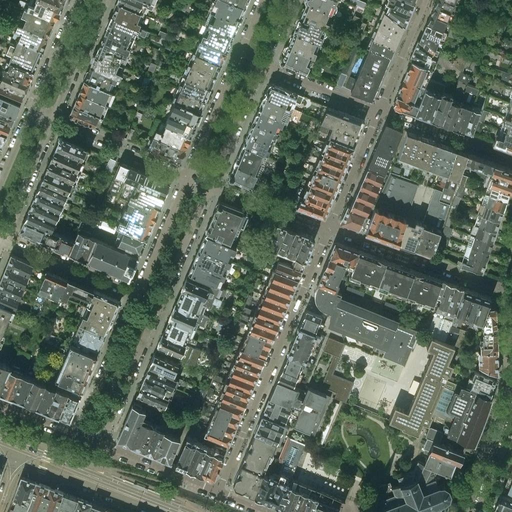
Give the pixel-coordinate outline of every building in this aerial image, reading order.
[(60,9),(39,0),(35,0),(33,4),(22,0),(20,0),(19,4),(25,6),(26,7),(55,20),(60,9)] [(63,0),(39,0),(60,9),(63,0)] [(117,2),(141,13),(142,14),(145,6),(152,9),(155,4),(146,0),(117,0),(117,2)] [(244,7),(227,0),(214,0),(209,11),(214,13),(238,23),(244,7)] [(304,0),(306,2),(306,3),(328,12),(330,13),(335,0),(304,0)] [(403,0),(389,0),(388,4),(389,4),(409,13),(413,4),(403,0)] [(457,4),(447,0),(436,0),(434,5),(450,11),(452,7),(455,9),(457,4)] [(111,15),(111,16),(139,28),(141,23),(137,21),(141,13),(117,2),(111,16),(111,15)] [(306,3),(302,12),(301,16),(326,27),(328,22),(325,20),(328,12),(306,3)] [(409,13),(389,4),(387,10),(407,19),(409,13)] [(450,11),(434,5),(431,13),(450,21),(452,17),(448,15),(450,11)] [(55,20),(26,7),(25,6),(22,14),(26,16),(23,24),(49,35),(55,20)] [(407,19),(387,10),(382,7),(377,18),(402,29),(407,19)] [(238,23),(214,13),(211,21),(207,20),(205,25),(208,26),(232,36),(238,23)] [(450,21),(431,13),(427,22),(442,29),(444,25),(448,26),(450,21)] [(299,15),(295,25),(296,25),(293,31),(294,32),(316,42),(319,43),(322,36),(324,36),(326,35),(328,30),(327,27),(326,27),(301,16),(299,15)] [(111,16),(106,27),(130,37),(133,31),(144,35),(145,31),(140,28),(139,28),(111,16)] [(402,29),(377,18),(373,27),(398,39),(402,29)] [(49,35),(23,24),(18,22),(15,29),(21,32),(18,38),(21,40),(43,49),(49,35)] [(442,31),(426,24),(422,33),(438,41),(440,36),(444,37),(446,33),(442,31)] [(232,36),(208,26),(205,34),(201,33),(199,38),(226,49),(232,36)] [(106,27),(101,41),(128,53),(130,47),(126,46),(130,37),(106,27)] [(398,39),(373,27),(370,36),(394,48),(398,39)] [(294,32),(290,41),(288,45),(309,54),(313,56),(316,50),(313,49),(316,42),(294,32)] [(435,49),(438,41),(422,33),(419,41),(432,53),(436,54),(437,55),(439,50),(435,49)] [(394,48),(370,36),(366,45),(369,46),(391,57),(394,48)] [(200,47),(197,54),(220,64),(226,51),(198,39),(196,44),(200,47)] [(43,49),(21,40),(18,47),(15,45),(10,43),(8,47),(16,50),(16,51),(23,55),(24,53),(32,56),(31,57),(38,60),(43,49)] [(433,60),(429,58),(432,53),(419,41),(417,40),(409,60),(411,61),(432,70),(436,61),(433,60)] [(101,41),(95,54),(119,64),(123,56),(126,58),(128,53),(101,41)] [(309,54),(288,45),(284,46),(282,50),(284,54),(284,55),(282,61),(306,72),(309,64),(305,63),(309,54)] [(391,57),(369,46),(364,57),(387,66),(391,57)] [(32,56),(24,53),(23,55),(16,51),(16,50),(8,47),(6,53),(14,56),(12,61),(33,71),(38,60),(31,57),(32,56)] [(220,64),(197,54),(191,52),(190,56),(187,64),(189,65),(215,76),(220,64)] [(95,54),(90,65),(117,76),(125,80),(127,75),(116,71),(119,64),(95,54)] [(387,66),(364,57),(360,67),(382,77),(387,66)] [(33,71),(12,61),(10,60),(7,67),(3,66),(1,70),(3,71),(29,82),(33,71)] [(414,113),(429,78),(432,70),(411,61),(393,102),(395,106),(414,113)] [(215,76),(189,65),(187,64),(182,76),(210,88),(215,76)] [(90,65),(85,78),(109,89),(112,81),(115,82),(117,76),(90,65)] [(382,77),(360,67),(355,78),(378,88),(382,77)] [(29,82),(3,71),(1,70),(0,73),(0,84),(23,94),(29,82)] [(460,104),(464,92),(463,92),(465,84),(462,83),(462,82),(468,83),(469,80),(470,78),(461,71),(458,80),(456,88),(455,88),(451,97),(450,99),(449,100),(460,104)] [(347,75),(346,74),(340,72),(335,84),(342,87),(347,75)] [(205,100),(210,88),(182,76),(177,87),(205,100)] [(84,78),(79,91),(103,101),(109,89),(85,78),(84,78)] [(354,82),(352,86),(351,89),(350,90),(373,98),(378,88),(355,78),(355,79),(354,82)] [(430,119),(441,94),(445,84),(429,78),(414,113),(430,119)] [(302,96),(272,83),(268,84),(263,96),(288,107),(292,108),(295,101),(299,103),(302,96)] [(23,94),(0,84),(0,94),(20,103),(23,94)] [(463,130),(471,106),(477,90),(478,88),(467,84),(464,92),(460,104),(451,126),(463,130)] [(200,112),(205,100),(177,87),(172,99),(173,100),(200,112)] [(79,91),(74,102),(98,113),(103,101),(79,91)] [(20,103),(0,94),(0,109),(14,115),(20,103)] [(440,122),(449,100),(450,99),(451,97),(441,94),(430,119),(440,122)] [(292,108),(288,107),(263,96),(257,109),(261,110),(287,121),(290,115),(292,108)] [(190,134),(200,112),(173,100),(163,122),(190,134)] [(451,126),(460,104),(449,100),(440,122),(451,126)] [(70,111),(72,115),(93,125),(98,113),(74,102),(70,111)] [(364,120),(327,106),(321,120),(330,124),(357,136),(364,120)] [(471,106),(463,130),(472,133),(480,112),(475,110),(476,107),(471,106)] [(14,115),(0,109),(0,119),(11,124),(14,115)] [(287,121),(261,110),(257,109),(252,121),(277,132),(280,125),(284,127),(287,121)] [(511,119),(509,118),(505,117),(503,122),(508,124),(505,131),(511,133),(511,119)] [(11,124),(0,119),(0,131),(6,134),(11,124)] [(357,136),(330,124),(321,120),(314,138),(323,142),(327,134),(329,134),(354,145),(357,136)] [(184,148),(190,134),(163,122),(161,121),(158,128),(156,127),(153,134),(184,148)] [(275,138),(277,132),(252,121),(247,133),(272,144),(275,138)] [(402,129),(385,122),(367,166),(383,173),(384,173),(402,129)] [(130,128),(126,138),(130,140),(134,130),(130,128)] [(406,167),(417,135),(407,131),(402,143),(397,156),(404,158),(402,166),(406,167)] [(511,133),(505,131),(503,138),(498,136),(496,142),(511,148),(511,133)] [(247,133),(242,145),(262,153),(267,155),(272,144),(247,133)] [(184,148),(153,134),(147,148),(176,160),(180,158),(184,148)] [(354,145),(329,134),(327,134),(323,142),(350,153),(354,145)] [(418,163),(427,138),(417,135),(406,167),(404,173),(407,174),(412,161),(418,163)] [(59,138),(55,148),(83,160),(88,148),(62,137),(61,137),(60,137),(59,137),(59,138)] [(425,174),(436,142),(427,138),(418,163),(424,165),(421,173),(425,174)] [(350,153),(323,142),(320,150),(347,161),(350,153)] [(437,172),(446,145),(436,142),(425,174),(424,175),(422,182),(426,183),(431,170),(437,172)] [(260,174),(265,164),(264,163),(267,155),(262,153),(242,145),(238,156),(237,156),(234,164),(230,173),(228,176),(229,179),(233,180),(251,187),(252,184),(257,173),(260,174)] [(445,181),(455,149),(446,145),(437,172),(443,174),(441,180),(445,181)] [(55,148),(50,159),(78,171),(83,160),(55,148)] [(461,170),(463,163),(467,153),(455,149),(445,181),(444,182),(442,189),(441,191),(438,200),(449,204),(461,170)] [(347,161),(320,150),(317,158),(343,169),(347,161)] [(481,158),(470,154),(467,153),(463,163),(466,164),(478,168),(481,158)] [(106,182),(115,160),(109,157),(101,179),(106,182)] [(343,169),(317,158),(314,165),(340,176),(343,169)] [(493,162),(481,158),(478,168),(490,173),(493,162)] [(50,159),(46,169),(74,181),(78,171),(50,159)] [(127,165),(118,161),(112,175),(122,179),(127,165)] [(511,169),(493,162),(490,173),(492,174),(511,180),(511,169)] [(169,183),(127,165),(122,179),(164,197),(169,183)] [(340,176),(314,165),(311,173),(337,184),(340,176)] [(383,173),(367,166),(362,176),(379,183),(383,173)] [(399,174),(401,169),(394,166),(392,171),(399,174)] [(46,169),(41,179),(41,180),(67,191),(69,192),(74,181),(46,169)] [(389,172),(378,199),(401,207),(409,210),(414,197),(419,183),(389,172)] [(337,184),(311,173),(307,181),(309,182),(334,192),(337,184)] [(462,174),(459,185),(464,186),(467,176),(462,174)] [(511,180),(492,174),(488,184),(492,185),(510,192),(511,190),(511,180)] [(122,179),(112,175),(106,190),(115,194),(126,199),(157,212),(164,197),(122,179)] [(379,183),(362,176),(358,186),(375,194),(379,183)] [(41,180),(37,189),(63,201),(67,191),(41,180)] [(101,193),(105,184),(99,181),(97,186),(91,184),(90,188),(101,193)] [(334,192),(309,182),(307,181),(304,189),(330,200),(334,192)] [(510,192),(492,185),(488,184),(484,194),(488,196),(507,202),(508,199),(510,198),(511,194),(510,192)] [(280,185),(277,191),(284,194),(286,188),(280,185)] [(375,194),(358,186),(353,196),(371,204),(375,194)] [(37,189),(33,199),(59,210),(63,201),(37,189)] [(330,200),(304,189),(301,197),(303,197),(327,208),(330,200)] [(431,255),(449,204),(438,200),(441,191),(435,189),(434,189),(430,199),(423,219),(424,220),(413,249),(431,255)] [(295,194),(292,203),(296,205),(300,196),(295,194)] [(505,206),(507,202),(488,196),(484,194),(483,197),(481,204),(503,212),(506,210),(505,206)] [(455,195),(451,205),(454,206),(457,207),(460,197),(455,195)] [(303,197),(301,197),(300,196),(296,205),(321,214),(324,215),(327,208),(303,197)] [(371,204),(353,196),(349,206),(349,207),(366,214),(371,204)] [(33,199),(29,209),(55,220),(59,210),(33,199)] [(157,212),(126,199),(120,212),(123,213),(151,225),(157,212)] [(219,201),(212,217),(236,227),(237,225),(240,227),(246,214),(242,212),(243,210),(219,201)] [(98,205),(92,203),(89,209),(95,212),(98,205)] [(106,207),(100,204),(96,213),(102,216),(106,207)] [(500,222),(503,212),(481,204),(477,214),(481,216),(500,222)] [(366,214),(349,207),(349,206),(348,206),(341,220),(340,223),(343,224),(359,229),(365,231),(369,221),(364,219),(366,214)] [(375,208),(369,221),(365,231),(373,234),(382,211),(375,208)] [(24,218),(45,228),(49,229),(50,230),(55,220),(29,209),(24,218)] [(413,249),(424,220),(423,219),(412,215),(413,211),(409,210),(406,219),(405,221),(413,224),(405,246),(413,249)] [(381,237),(390,213),(382,211),(373,234),(381,237)] [(151,225),(123,213),(120,212),(115,225),(122,228),(146,238),(151,225)] [(389,240),(397,218),(397,216),(390,213),(381,237),(389,240)] [(500,222),(481,216),(477,214),(474,225),(496,233),(500,222)] [(397,243),(405,221),(406,219),(397,216),(397,218),(389,240),(397,243)] [(205,234),(227,243),(230,237),(236,239),(240,229),(236,227),(212,217),(205,234)] [(20,229),(21,233),(40,241),(44,230),(45,228),(24,218),(20,229)] [(275,250),(276,248),(285,226),(272,221),(266,235),(270,237),(266,246),(275,250)] [(405,221),(397,243),(405,246),(413,224),(405,221)] [(496,233),(474,225),(473,224),(469,234),(474,236),(493,243),(496,233)] [(96,225),(94,232),(104,236),(107,229),(96,225)] [(444,225),(441,235),(448,238),(452,228),(448,227),(444,225)] [(294,229),(285,226),(276,248),(284,251),(294,229)] [(138,256),(89,235),(90,232),(79,227),(73,240),(67,253),(128,279),(131,272),(132,272),(135,263),(138,256)] [(146,238),(122,228),(119,236),(116,234),(113,241),(138,253),(139,253),(142,247),(142,246),(145,239),(146,239),(146,238)] [(50,230),(49,229),(48,232),(44,230),(40,241),(54,247),(59,234),(50,230)] [(303,233),(294,229),(284,251),(294,255),(303,233)] [(303,233),(294,255),(294,256),(305,261),(313,240),(312,236),(303,233)] [(73,240),(59,234),(54,247),(67,253),(73,240)] [(235,247),(227,243),(205,234),(199,247),(226,258),(230,260),(235,247)] [(437,245),(441,247),(445,248),(448,238),(441,235),(437,245)] [(493,243),(474,236),(471,246),(489,253),(493,243)] [(357,249),(337,242),(335,242),(334,243),(333,244),(329,255),(350,264),(353,265),(356,256),(359,250),(357,249)] [(489,253),(471,246),(468,245),(464,255),(486,263),(489,253)] [(230,260),(226,258),(199,247),(194,259),(224,272),(230,260)] [(385,260),(359,250),(356,256),(353,265),(350,273),(355,275),(355,277),(359,279),(359,276),(365,278),(364,281),(368,282),(369,280),(374,282),(373,284),(376,285),(385,260)] [(11,254),(6,265),(29,275),(33,264),(11,254)] [(350,264),(329,255),(325,265),(341,271),(343,267),(348,269),(350,264)] [(486,263),(464,255),(460,266),(482,274),(484,270),(485,270),(486,265),(485,265),(486,263)] [(305,261),(294,256),(290,266),(301,270),(305,261)] [(218,286),(224,272),(194,259),(188,272),(199,277),(210,282),(215,284),(218,286)] [(412,269),(385,260),(376,285),(377,285),(378,283),(383,285),(382,287),(403,295),(412,269)] [(301,270),(290,266),(278,261),(276,266),(274,265),(273,268),(274,269),(297,279),(301,270)] [(6,265),(1,277),(24,286),(29,275),(6,265)] [(341,271),(325,265),(321,273),(343,282),(343,281),(338,278),(341,271)] [(297,279),(274,269),(273,268),(271,268),(268,277),(271,278),(293,287),(297,279)] [(63,287),(67,278),(46,269),(38,288),(59,297),(59,296),(63,287)] [(435,298),(441,280),(412,269),(403,295),(405,295),(405,293),(410,295),(410,297),(414,299),(415,296),(420,298),(419,300),(423,302),(424,300),(429,301),(428,304),(432,305),(435,298)] [(226,289),(218,286),(215,284),(210,282),(208,286),(197,281),(199,277),(188,272),(188,273),(187,277),(186,277),(182,288),(213,301),(219,304),(226,289)] [(343,282),(321,273),(317,283),(333,289),(335,283),(341,286),(343,282)] [(1,277),(0,280),(0,289),(19,297),(24,286),(1,277)] [(93,290),(67,278),(63,287),(59,296),(66,299),(70,290),(89,298),(93,290)] [(293,287),(271,278),(269,283),(266,282),(264,286),(267,287),(290,296),(293,287)] [(453,312),(463,288),(441,280),(435,298),(439,299),(435,309),(427,333),(443,340),(453,312)] [(339,297),(341,293),(333,289),(317,283),(318,283),(317,284),(318,284),(315,292),(315,294),(315,296),(315,298),(315,300),(316,302),(317,304),(318,305),(319,307),(320,308),(322,309),(332,314),(330,319),(388,343),(383,356),(404,364),(418,330),(339,297)] [(364,292),(347,286),(346,290),(363,296),(364,292)] [(290,296),(267,287),(265,292),(262,291),(261,294),(263,295),(286,305),(290,296)] [(182,289),(176,303),(201,314),(205,306),(210,308),(213,301),(182,288),(181,289),(182,289)] [(460,328),(464,316),(462,316),(471,290),(463,288),(453,312),(443,340),(455,344),(461,347),(467,330),(460,328)] [(0,303),(12,308),(14,309),(19,297),(0,289),(0,303)] [(116,308),(118,303),(121,302),(120,299),(117,300),(93,290),(89,298),(90,299),(90,298),(94,299),(90,308),(112,317),(116,308)] [(470,321),(480,293),(471,290),(462,316),(464,316),(467,317),(466,320),(470,321)] [(340,297),(405,324),(406,320),(379,309),(379,307),(342,292),(340,297)] [(491,297),(480,293),(470,321),(473,323),(474,320),(481,323),(487,308),(491,297)] [(286,305),(263,295),(261,294),(257,303),(260,304),(282,314),(286,305)] [(491,297),(487,308),(481,323),(481,329),(481,331),(497,330),(494,303),(496,301),(497,300),(491,297)] [(408,309),(385,301),(383,307),(406,315),(408,309)] [(169,319),(195,330),(198,322),(203,324),(206,319),(208,320),(209,317),(201,314),(176,303),(175,302),(168,318),(169,319)] [(0,303),(0,337),(12,308),(0,303)] [(282,314),(260,304),(258,309),(255,308),(254,311),(279,322),(282,314)] [(251,318),(238,312),(239,309),(236,307),(233,315),(249,322),(251,318)] [(109,326),(112,317),(90,308),(87,316),(82,314),(79,322),(105,333),(108,326),(109,326)] [(319,321),(321,315),(306,309),(302,317),(318,323),(317,324),(323,326),(324,323),(319,321)] [(271,340),(279,322),(254,311),(251,318),(249,322),(248,325),(246,329),(249,331),(271,340)] [(323,326),(317,324),(318,323),(302,317),(299,325),(320,334),(323,326)] [(169,319),(163,332),(163,333),(194,347),(197,340),(192,338),(195,330),(169,319)] [(246,329),(248,325),(238,321),(236,325),(246,329)] [(102,343),(106,333),(105,333),(79,322),(78,322),(72,338),(80,342),(79,345),(89,350),(90,347),(96,350),(98,349),(101,343),(102,343)] [(320,334),(299,325),(293,339),(311,347),(315,338),(318,339),(320,334)] [(497,330),(481,331),(481,335),(478,336),(479,350),(477,350),(477,352),(497,350),(497,349),(498,348),(498,347),(498,346),(498,345),(498,344),(497,343),(497,330)] [(271,340),(249,331),(246,336),(244,335),(243,338),(245,339),(267,349),(271,340)] [(200,350),(194,347),(163,333),(163,332),(158,344),(156,348),(166,353),(168,349),(174,351),(172,355),(194,365),(200,350)] [(394,405),(388,419),(402,425),(401,426),(418,433),(423,421),(428,423),(432,413),(431,412),(433,408),(453,416),(446,433),(450,435),(448,439),(471,448),(473,444),(481,421),(491,397),(488,396),(464,386),(460,385),(458,391),(454,389),(456,383),(447,379),(445,378),(448,372),(449,372),(453,363),(447,360),(454,345),(431,335),(426,346),(433,349),(408,410),(394,405)] [(267,349),(245,339),(243,345),(241,344),(239,348),(241,349),(264,358),(267,349)] [(293,339),(287,354),(307,363),(312,365),(314,360),(307,357),(311,347),(293,339)] [(97,354),(94,353),(95,352),(89,350),(79,345),(72,342),(67,354),(69,355),(92,364),(97,354)] [(224,357),(228,346),(225,345),(220,356),(224,357)] [(264,358),(241,349),(239,353),(236,352),(234,356),(237,357),(260,367),(264,358)] [(27,363),(30,354),(18,350),(15,358),(27,363)] [(497,350),(477,352),(478,366),(497,374),(497,350)] [(154,353),(148,366),(172,377),(177,363),(154,353)] [(307,363),(287,354),(283,362),(298,369),(300,369),(304,371),(307,363)] [(92,364),(69,355),(68,358),(66,357),(62,366),(87,376),(91,367),(92,364)] [(260,367),(237,357),(235,361),(232,360),(231,364),(256,375),(260,367)] [(1,362),(0,365),(0,391),(10,368),(11,366),(1,362)] [(298,369),(283,362),(280,370),(297,377),(300,369),(298,369)] [(256,375),(231,364),(229,368),(232,370),(230,374),(253,384),(256,375)] [(87,376),(62,366),(57,378),(82,388),(87,376)] [(172,377),(148,366),(144,375),(171,387),(175,378),(172,377)] [(10,368),(0,391),(0,392),(12,397),(22,373),(10,368)] [(297,377),(280,370),(277,378),(291,384),(293,385),(297,377)] [(468,376),(464,386),(488,396),(490,395),(490,394),(491,394),(492,393),(492,392),(492,391),(492,390),(491,388),(492,386),(491,386),(495,379),(474,370),(471,377),(468,376)] [(22,373),(12,397),(22,401),(32,377),(22,373)] [(253,384),(230,374),(228,378),(226,377),(224,381),(249,392),(253,384)] [(171,387),(144,375),(140,385),(168,397),(171,387)] [(32,377),(22,401),(34,406),(44,383),(44,382),(32,377)] [(301,388),(297,387),(293,385),(291,384),(277,378),(273,387),(294,395),(301,398),(302,395),(299,394),(301,388)] [(249,392),(224,381),(222,385),(225,386),(223,390),(246,400),(249,392)] [(44,383),(34,406),(45,410),(54,388),(44,383)] [(168,397),(140,385),(136,394),(149,399),(150,399),(162,405),(163,406),(164,406),(168,397)] [(313,433),(328,395),(306,385),(304,390),(302,395),(301,398),(294,395),(290,403),(290,404),(288,409),(292,411),(293,408),(301,411),(294,426),(309,433),(310,433),(313,434),(313,433)] [(54,388),(45,410),(56,415),(66,393),(66,391),(55,386),(54,388)] [(294,395),(273,387),(270,395),(290,404),(290,403),(294,395)] [(246,400),(223,390),(221,389),(219,393),(222,394),(220,399),(242,408),(246,400)] [(66,393),(56,415),(69,420),(78,398),(68,394),(66,393)] [(288,409),(290,404),(270,395),(266,404),(290,415),(292,411),(288,409)] [(194,398),(191,405),(196,408),(198,405),(200,400),(194,398)] [(242,408),(220,399),(217,398),(216,402),(220,404),(218,409),(239,417),(242,408)] [(163,406),(162,405),(150,399),(149,399),(146,405),(161,412),(163,406)] [(130,445),(141,421),(145,410),(132,404),(117,439),(130,445)] [(290,415),(266,404),(262,412),(282,421),(284,417),(289,419),(290,415)] [(239,417),(218,409),(216,413),(212,411),(210,415),(235,426),(239,417)] [(286,423),(282,421),(262,412),(258,422),(279,431),(282,425),(285,426),(286,423)] [(235,426),(210,415),(208,420),(213,422),(211,426),(231,435),(235,426)] [(141,421),(130,445),(143,450),(153,426),(141,421)] [(282,432),(279,431),(258,422),(254,432),(276,442),(278,442),(282,432)] [(153,454),(163,432),(164,430),(153,426),(143,450),(153,454)] [(231,435),(211,426),(209,430),(205,428),(203,433),(228,443),(231,435)] [(439,441),(443,432),(430,427),(429,427),(425,435),(433,439),(439,441)] [(170,461),(179,439),(173,436),(163,432),(153,454),(170,461)] [(233,483),(234,487),(254,495),(263,473),(260,472),(269,452),(271,453),(276,442),(254,432),(238,470),(233,483)] [(463,452),(462,451),(439,442),(439,441),(433,439),(425,435),(425,436),(427,437),(423,447),(425,448),(423,452),(427,453),(423,462),(427,464),(434,468),(442,471),(444,472),(446,473),(446,472),(449,474),(450,473),(455,460),(457,461),(458,462),(459,462),(459,461),(462,452),(463,452)] [(290,477),(300,451),(302,447),(303,443),(288,436),(278,460),(284,462),(278,477),(277,476),(266,501),(280,506),(292,478),(290,477)] [(184,439),(174,463),(186,467),(195,445),(197,440),(193,438),(191,442),(184,439)] [(213,451),(204,475),(210,478),(214,476),(226,449),(216,444),(213,451)] [(195,445),(186,467),(196,472),(205,449),(195,445)] [(205,449),(196,472),(204,475),(213,451),(206,448),(205,449)] [(439,511),(446,509),(447,510),(447,509),(446,508),(447,506),(449,506),(449,505),(447,505),(447,503),(447,502),(447,501),(446,502),(445,501),(448,499),(450,499),(450,498),(449,498),(450,493),(452,493),(451,492),(450,492),(448,488),(449,487),(449,486),(448,487),(444,485),(444,483),(443,483),(443,484),(438,485),(435,479),(437,478),(439,477),(442,471),(434,468),(427,464),(423,462),(418,460),(415,466),(413,470),(406,473),(406,472),(405,473),(405,474),(398,476),(396,476),(396,477),(398,477),(399,481),(399,483),(392,486),(391,485),(389,482),(376,487),(379,496),(380,499),(373,502),(372,499),(371,499),(372,500),(365,502),(364,502),(364,501),(364,500),(358,503),(358,504),(359,506),(358,506),(359,507),(358,507),(358,508),(359,508),(360,509),(359,510),(360,511),(439,511)] [(266,501),(277,476),(269,473),(268,475),(263,473),(254,495),(266,501)] [(28,502),(35,481),(21,476),(13,496),(28,502)] [(292,478),(280,506),(290,510),(301,482),(292,478)] [(27,511),(40,511),(50,487),(35,481),(28,502),(26,507),(24,511),(27,511)] [(301,482),(290,510),(294,511),(299,511),(311,486),(301,482)] [(311,486),(299,511),(310,511),(317,496),(320,490),(311,486)] [(55,511),(64,492),(50,487),(40,511),(55,511)] [(511,511),(511,492),(508,491),(502,488),(492,511),(511,511)] [(336,511),(341,500),(320,490),(317,496),(310,511),(336,511)] [(71,511),(78,497),(64,492),(55,511),(71,511)] [(18,511),(20,509),(24,510),(23,511),(24,511),(26,507),(28,502),(13,496),(7,511),(18,511)] [(88,511),(92,503),(78,497),(71,511),(88,511)] [(88,511),(103,511),(106,508),(92,503),(88,511)]
